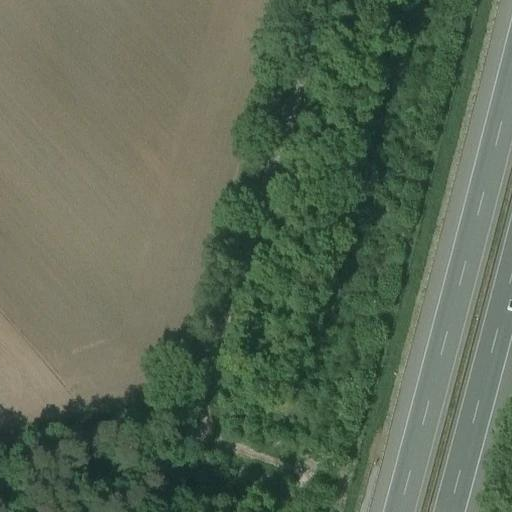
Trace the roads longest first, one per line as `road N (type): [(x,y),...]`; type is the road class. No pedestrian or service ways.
road 1 (motorway): [(511,42),(389,511)]
road 2 (unknown): [(342,0),(229,414)]
road 3 (motorway): [(457,511),(511,307)]
